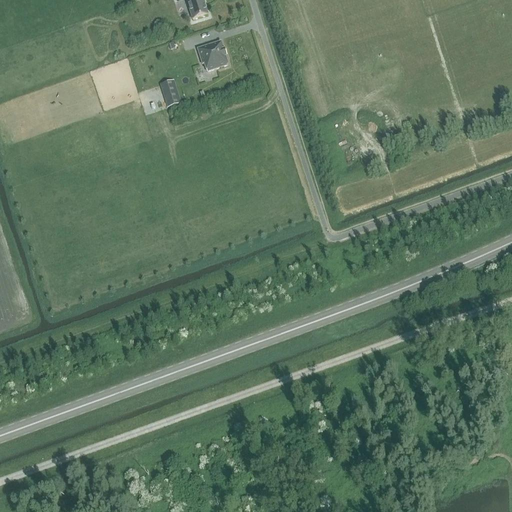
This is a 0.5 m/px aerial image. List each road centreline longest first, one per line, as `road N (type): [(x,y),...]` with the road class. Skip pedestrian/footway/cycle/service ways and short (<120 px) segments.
road 1 (secondary): [(0,436),(511,242)]
road 2 (unclassified): [(325,231),(252,0)]
